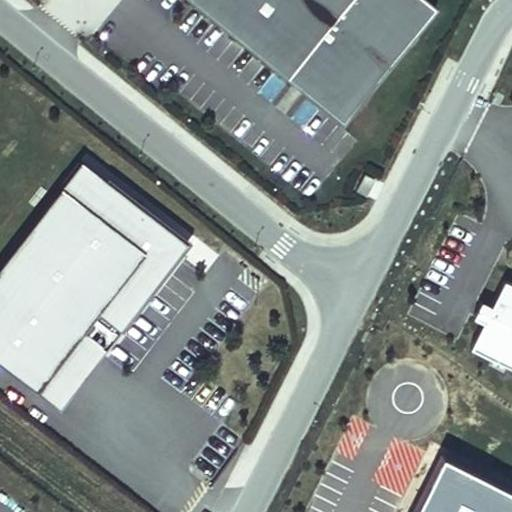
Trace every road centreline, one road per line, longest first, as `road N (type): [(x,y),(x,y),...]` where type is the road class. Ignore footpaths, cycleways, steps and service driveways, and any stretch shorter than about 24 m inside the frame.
road 1 (unclassified): [(0,15),(351,293)]
road 2 (unclassified): [(351,293),(496,23),(511,11)]
road 3 (unknown): [(197,511),(141,453),(111,403),(141,340),(198,265)]
road 4 (unknown): [(125,0),(335,173)]
road 5 (unclassified): [(244,511),(351,293)]
